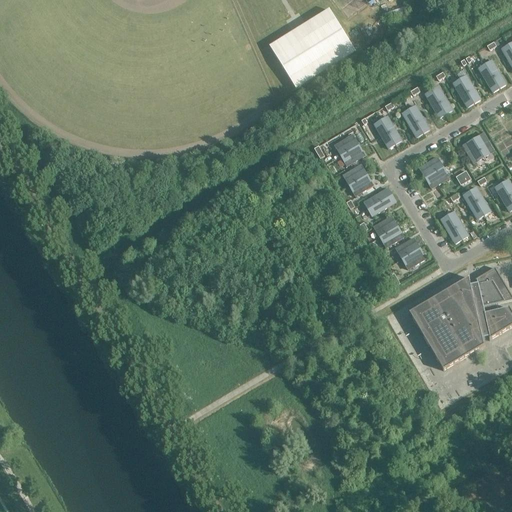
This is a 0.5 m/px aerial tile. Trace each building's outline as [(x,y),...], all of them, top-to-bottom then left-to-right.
[(329,11),(306,25),(270,48),(296,91),(356,54),(329,11)] [(511,68),(511,53),(508,47),(501,51),(511,68)] [(485,66),(499,90),(506,86),(492,62),(485,66)] [(493,94),(499,90),(485,66),(478,70),(493,94)] [(467,77),(460,81),(474,105),(481,101),(467,77)] [(467,109),(474,105),(460,81),(453,85),(467,109)] [(432,92),(446,116),(453,112),(439,88),(432,92)] [(439,120),(446,116),(432,92),(425,96),(439,120)] [(409,111),(423,135),(430,131),(416,107),(409,111)] [(416,140),(423,135),(409,111),(402,115),(416,140)] [(381,122),(395,146),(402,142),(388,118),(381,122)] [(388,150),(395,146),(381,122),(374,126),(388,150)] [(483,135),(473,141),(484,159),(494,153),(483,135)] [(353,137),(335,147),(341,158),(359,147),(353,137)] [(473,165),(484,159),(473,141),(463,147),(473,165)] [(365,157),(359,147),(341,158),(347,168),(365,157)] [(419,170),(425,180),(443,169),(437,159),(419,170)] [(343,177),(349,187),(367,177),(361,166),(343,177)] [(449,180),(443,169),(425,180),(431,190),(449,180)] [(373,187),(367,177),(349,187),(355,198),(373,187)] [(511,187),(509,181),(502,185),(511,202),(511,187)] [(509,214),(511,211),(511,202),(502,185),(495,189),(509,214)] [(477,189),(470,193),(484,217),(491,213),(477,189)] [(364,204),(368,211),(392,197),(388,190),(364,204)] [(477,221),(484,217),(470,193),(463,197),(477,221)] [(396,204),(392,197),(368,211),(372,218),(396,204)] [(454,213),(448,217),(462,242),(469,237),(454,213)] [(455,246),(462,242),(448,217),(441,222),(455,246)] [(374,229),(380,239),(398,228),(392,218),(374,229)] [(404,239),(398,228),(380,239),(386,249),(404,239)] [(396,250),(402,261),(420,250),(414,240),(396,250)] [(426,260),(420,250),(402,261),(408,271),(426,260)] [(511,298),(495,269),(475,281),(476,282),(476,281),(477,285),(470,287),(469,280),(470,280),(469,279),(409,315),(443,372),(485,347),(485,346),(484,347),(482,341),(489,339),(490,340),(489,341),(489,342),(511,328),(511,314),(509,309),(508,309),(509,310),(498,312),(497,305),(511,301),(511,298)]
